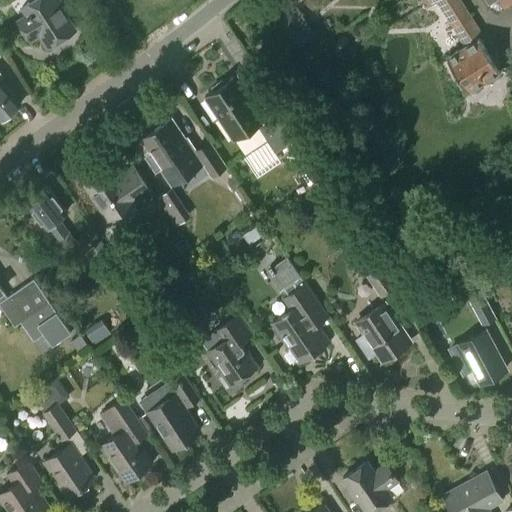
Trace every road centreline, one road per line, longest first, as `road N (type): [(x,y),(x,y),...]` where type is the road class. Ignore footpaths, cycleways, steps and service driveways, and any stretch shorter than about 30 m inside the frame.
road 1 (residential): [(149,511),(305,404),(344,400),(471,414),(511,408)]
road 2 (residential): [(0,165),(222,0)]
